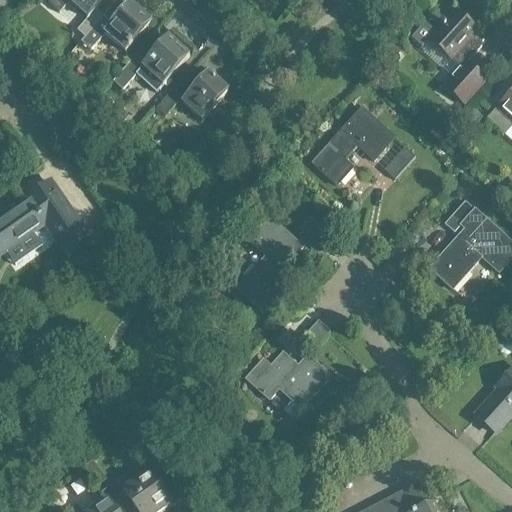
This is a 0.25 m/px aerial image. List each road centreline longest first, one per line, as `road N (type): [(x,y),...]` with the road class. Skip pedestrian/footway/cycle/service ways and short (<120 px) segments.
road 1 (residential): [(511,501),(425,430),(373,328),(363,286)]
road 2 (residential): [(91,215),(0,86)]
